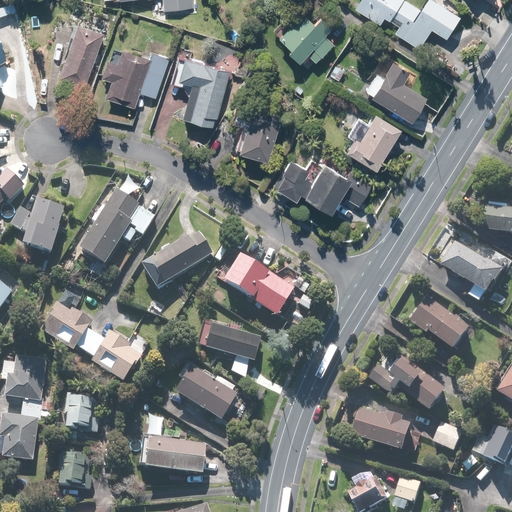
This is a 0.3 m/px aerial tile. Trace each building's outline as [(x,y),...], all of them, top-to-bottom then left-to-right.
[(159,0),(161,11),(192,7),(190,0),(100,0),(101,0),(116,0),(117,0),(119,0),(159,0)] [(390,21),(400,27),(395,33),(420,49),(433,29),(447,39),(461,18),(433,0),(427,0),(421,10),(406,0),(360,0),(355,8),(380,25),(385,18),(390,21)] [(317,17),(311,24),(300,13),(275,38),(286,49),(284,52),(295,63),(304,54),(313,63),(331,44),(323,36),(329,29),(317,17)] [(102,34),(75,24),(56,78),(83,87),(102,34)] [(150,52),(148,59),(119,49),(115,63),(105,60),(98,78),(108,81),(103,99),(133,109),(138,94),(154,99),(168,58),(150,52)] [(304,57),(299,63),(306,70),(311,64),(304,57)] [(176,82),(189,85),(179,119),(210,127),(213,117),(215,118),(222,93),(229,70),(182,58),(176,82)] [(424,99),(400,84),(408,72),(390,61),(368,96),(381,105),(408,123),(424,99)] [(342,72),(334,66),(328,75),(336,81),(342,72)] [(279,117),(253,109),(245,106),(240,122),(244,123),(235,153),(265,162),(279,117)] [(342,152),(350,157),(373,170),(397,129),(371,113),(355,139),(351,137),(342,152)] [(348,170),(343,177),(320,163),(309,182),(303,178),(307,171),(287,159),(269,188),(285,198),(292,202),(297,194),(300,195),(299,196),(327,213),(335,199),(341,203),(344,198),(357,205),(370,184),(359,177),(359,176),(348,170)] [(0,203),(4,200),(8,204),(23,188),(5,171),(0,176),(0,203)] [(103,208),(75,253),(101,269),(128,227),(134,230),(133,233),(141,238),(144,233),(153,218),(137,208),(128,223),(127,223),(138,206),(114,192),(104,208),(103,208)] [(28,221),(25,220),(29,214),(19,209),(9,227),(18,232),(22,226),(26,227),(20,249),(48,257),(61,212),(33,204),(28,221)] [(511,211),(486,206),(481,233),(511,238),(511,211)] [(161,253),(140,267),(156,291),(196,265),(211,256),(197,234),(187,240),(186,238),(172,247),(170,244),(159,251),(161,253)] [(493,285),(494,285),(502,272),(486,262),(485,264),(455,244),(440,268),(485,296),(493,285)] [(237,258),(220,286),(275,319),(292,291),(237,258)] [(47,263),(37,260),(34,270),(43,273),(47,263)] [(0,310),(11,293),(0,285),(0,310)] [(451,353),(468,332),(459,324),(461,322),(456,318),(454,320),(428,299),(408,323),(425,336),(427,334),(451,353)] [(71,354),(73,350),(91,360),(88,365),(120,384),(127,372),(130,374),(140,357),(127,349),(128,346),(107,334),(103,341),(85,331),(90,322),(69,310),(68,313),(54,305),(44,321),(45,322),(38,335),(71,354)] [(242,379),(247,363),(251,365),(258,339),(238,333),(238,332),(239,327),(227,323),(226,328),(202,321),(195,346),(202,348),(202,351),(233,360),(229,373),(242,379)] [(11,377),(5,376),(2,398),(8,399),(39,404),(45,361),(14,356),(11,377)] [(428,414),(445,393),(402,358),(388,375),(378,367),(368,379),(390,397),(397,389),(428,414)] [(511,367),(495,395),(511,405),(511,367)] [(187,368),(171,395),(219,423),(235,396),(187,368)] [(88,419),(87,419),(89,398),(65,395),(63,417),(64,417),(63,424),(62,431),(68,432),(96,435),(97,423),(87,422),(88,419)] [(21,402),(19,418),(0,415),(0,438),(3,439),(0,459),(32,463),(34,440),(37,421),(39,422),(38,423),(44,424),(50,425),(52,414),(40,412),(48,413),(49,404),(41,403),(41,405),(21,402)] [(385,419),(359,410),(350,437),(401,455),(410,428),(401,424),(402,421),(386,415),(385,419)] [(441,424),(432,443),(453,453),(462,434),(441,424)] [(511,453),(511,434),(494,426),(479,457),(504,469),(511,453)] [(202,447),(143,442),(140,472),(199,478),(202,447)] [(83,459),(60,456),(56,489),(69,490),(69,487),(79,488),(83,459)] [(461,465),(467,472),(478,464),(472,457),(461,465)] [(400,478),(394,498),(414,505),(421,484),(400,478)] [(354,487),(355,489),(344,495),(352,511),(366,511),(387,502),(375,479),(365,484),(364,482),(354,487)]
